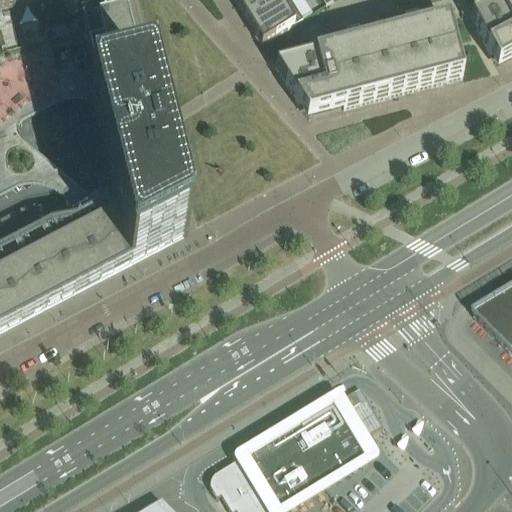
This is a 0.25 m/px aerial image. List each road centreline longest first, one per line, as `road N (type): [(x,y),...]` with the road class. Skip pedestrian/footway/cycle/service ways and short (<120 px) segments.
road 1 (tertiary): [(361,295),(4,511)]
road 2 (tertiary): [(56,511),(355,328)]
road 3 (residential): [(0,366),(299,208)]
road 4 (residential): [(299,208),(511,94)]
road 5 (unclassified): [(355,328),(479,444),(511,457)]
road 6 (unclassified): [(511,447),(389,307)]
road 7 (tertiary): [(511,203),(361,295)]
road 8 (tertiary): [(389,307),(511,233)]
